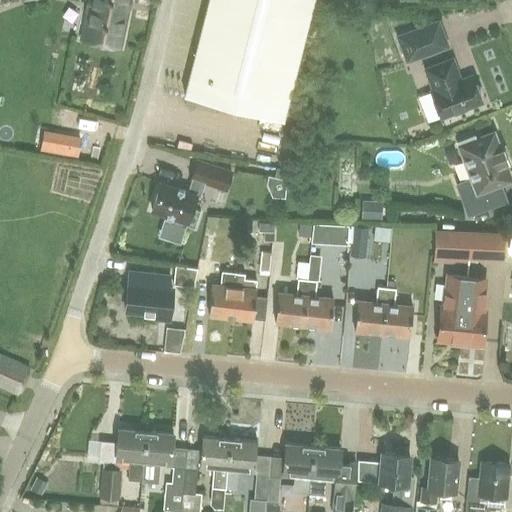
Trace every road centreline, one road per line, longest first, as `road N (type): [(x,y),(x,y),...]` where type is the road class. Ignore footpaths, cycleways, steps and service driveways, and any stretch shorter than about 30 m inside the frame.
road 1 (residential): [(511,399),(60,358)]
road 2 (residential): [(60,358),(166,0)]
road 3 (residential): [(0,488),(60,358)]
